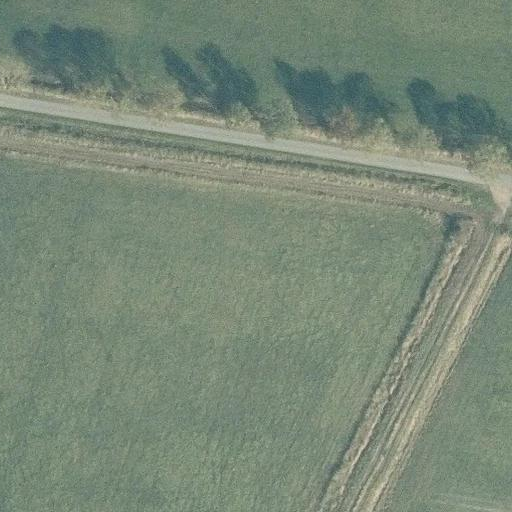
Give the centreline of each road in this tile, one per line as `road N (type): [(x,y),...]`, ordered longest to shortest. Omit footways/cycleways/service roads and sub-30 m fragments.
road 1 (unclassified): [(511,176),(0,101)]
road 2 (track): [(351,511),(511,185)]
